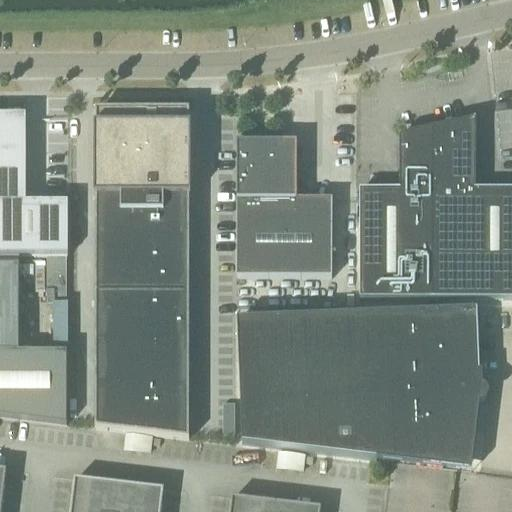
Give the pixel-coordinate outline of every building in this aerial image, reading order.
[(0,259),(19,260),(68,259),(68,206),(24,206),(24,178),(26,178),(26,119),(6,119),(0,118),(0,259)] [(189,443),(189,119),(95,119),(95,432),(189,443)] [(475,122),(432,132),(432,302),(511,302),(511,192),(476,192),(475,122)] [(432,302),(432,132),(399,139),(399,193),(359,193),(359,203),(359,302),(432,302)] [(296,162),(296,153),(282,153),(282,145),(237,145),(236,281),(332,281),(332,203),(296,203),(296,174),(303,173),(301,161),(296,162)] [(0,419),(67,428),(67,355),(19,355),(19,260),(0,259),(0,419)] [(477,313),(235,324),(242,447),(376,463),(471,474),(480,403),(487,397),(480,390),(477,313)] [(161,511),(164,494),(75,483),(71,511),(161,511)] [(318,511),(232,502),(230,511),(318,511)]
